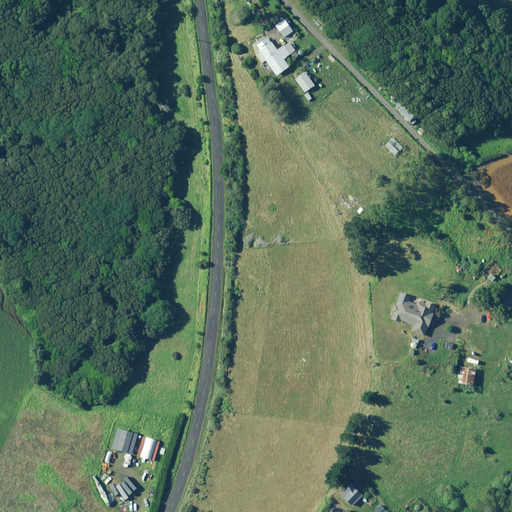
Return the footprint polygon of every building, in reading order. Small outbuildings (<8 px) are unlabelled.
[(294,30),(285,19),(275,26),(284,37),(294,30)] [(277,50),(271,42),(259,51),(260,53),(257,55),(262,63),(266,60),(276,75),(288,67),(283,59),(294,51),(289,42),(277,50)] [(314,85),(305,72),(295,79),(304,92),(314,85)] [(410,297),(401,293),(396,304),(394,303),(391,312),(393,312),(390,318),(399,322),(400,320),(413,325),(411,332),(423,336),(427,326),(428,326),(435,307),(419,301),(417,305),(409,301),(410,297)] [(476,370),(460,367),(457,383),(473,386),(476,370)] [(137,434),(117,428),(111,448),(132,454),(137,434)] [(168,443),(159,440),(154,460),(162,462),(168,443)] [(362,495),(351,483),(340,494),(351,506),(362,495)]
